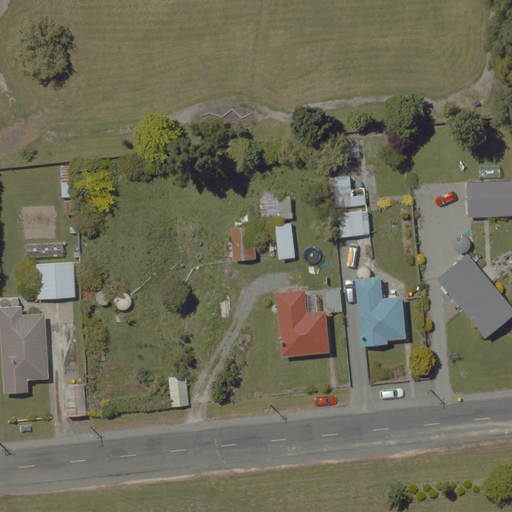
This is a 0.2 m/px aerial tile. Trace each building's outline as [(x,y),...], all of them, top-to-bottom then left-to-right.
[(74,161),(58,162),(59,197),(75,196),(74,161)] [(339,207),(341,237),(370,236),(367,188),(352,189),(351,174),(329,176),(331,207),(339,207)] [(511,176),(466,180),(469,218),(511,214),(511,176)] [(293,191),(260,192),(261,220),(294,219),(293,191)] [(298,257),(295,220),(275,222),(278,259),(298,257)] [(259,225),(230,225),(230,260),(259,261),(259,225)] [(68,239),(23,241),(23,259),(69,258),(68,239)] [(437,276),(485,335),(498,325),(510,340),(511,338),(511,301),(470,249),(437,276)] [(75,260),(34,260),(35,297),(76,296),(75,260)] [(387,284),(386,271),(356,274),(362,346),(392,344),(391,334),(406,333),(402,283),(387,284)] [(321,309),(319,284),(277,287),(282,356),(332,352),(329,309),(321,309)] [(345,286),(328,287),(329,309),(346,308),(345,286)] [(52,375),(50,306),(24,307),(23,295),(0,296),(4,390),(27,389),(26,376),(52,375)] [(191,371),(168,374),(171,406),(194,404),(191,371)] [(85,385),(64,385),(65,414),(85,414),(85,385)]
